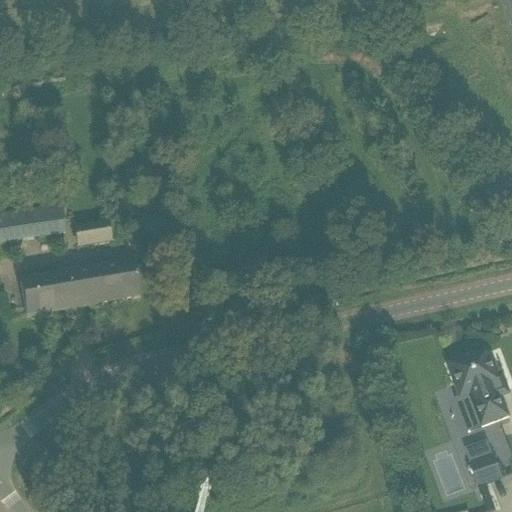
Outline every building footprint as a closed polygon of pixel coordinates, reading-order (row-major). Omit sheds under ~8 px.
[(0,245),(66,235),(61,206),(0,214),(0,245)] [(106,223),(90,226),(93,247),(109,245),(106,223)] [(139,299),(135,280),(133,264),(52,277),(19,282),(26,318),(139,299)] [(476,355),(447,366),(454,385),(459,398),(455,400),(468,434),(482,429),(490,426),(508,419),(497,387),(501,385),(490,356),(479,360),(476,355)] [(487,443),(463,452),(470,471),(477,490),(501,481),(494,462),(487,443)]
